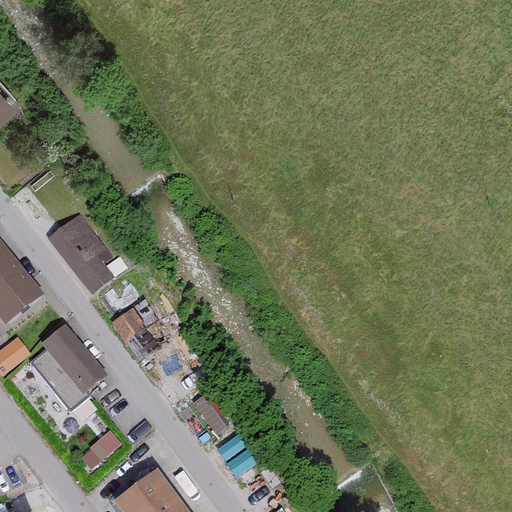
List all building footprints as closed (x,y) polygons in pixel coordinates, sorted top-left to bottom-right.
[(0,131),(24,107),(0,84),(0,131)] [(115,263),(81,219),(53,240),(96,298),(117,282),(107,268),(115,263)] [(47,296),(1,237),(0,238),(0,311),(10,325),(47,296)] [(179,346),(152,304),(118,326),(145,367),(179,346)] [(110,378),(68,327),(43,347),(47,352),(32,364),(70,410),(110,378)] [(0,354),(0,371),(5,378),(33,358),(20,340),(0,354)] [(218,393),(198,406),(217,436),(237,423),(218,393)] [(93,451),(104,463),(121,448),(110,435),(93,451)] [(192,511),(166,475),(122,507),(124,511),(192,511)]
